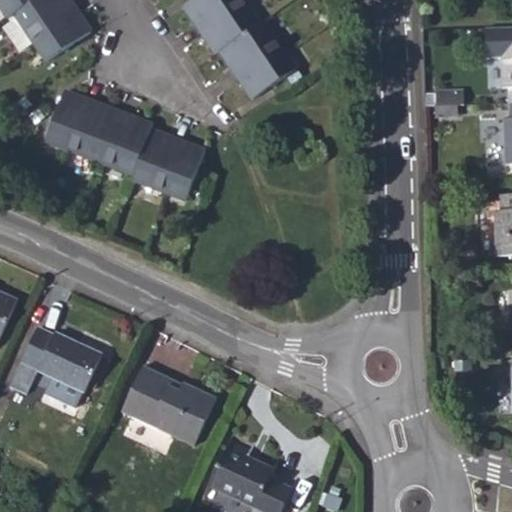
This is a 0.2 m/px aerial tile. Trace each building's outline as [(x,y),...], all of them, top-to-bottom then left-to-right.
[(0,0),(0,10),(6,20),(14,14),(34,44),(46,63),(90,33),(78,14),(68,0),(0,0)] [(188,0),(181,5),(192,22),(214,54),(218,51),(239,82),(251,99),(295,69),(284,51),(263,20),(258,23),(242,0),(188,0)] [(508,102),(511,101),(511,41),(501,42),(503,88),(507,88),(508,102)] [(44,139),(63,147),(100,161),(133,173),(130,179),(166,193),(186,200),(204,150),(184,142),(150,129),(152,123),(118,110),(82,96),(63,89),(44,139)] [(496,210),(497,256),(511,255),(511,194),(500,195),(501,210),(496,210)] [(444,274),(444,282),(462,282),(462,274),(444,274)] [(0,335),(16,301),(0,293),(0,335)] [(10,386),(25,394),(37,370),(84,391),(102,354),(55,332),(53,334),(38,327),(10,386)] [(121,413),(193,447),(215,399),(182,384),(178,392),(168,388),(171,382),(142,368),(121,413)] [(280,511),(292,488),(269,476),(271,470),(245,458),(248,451),(229,442),(209,485),(253,506),(249,511),(280,511)]
